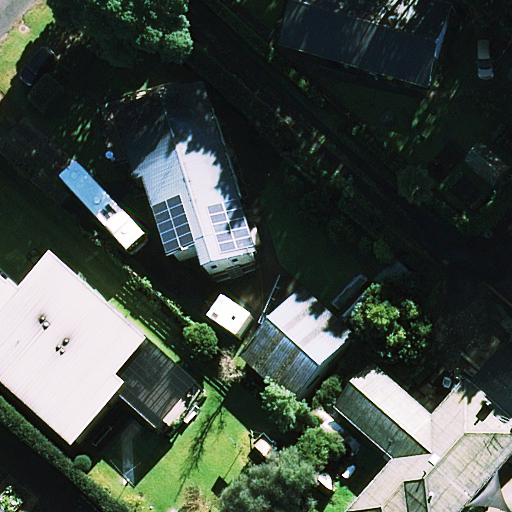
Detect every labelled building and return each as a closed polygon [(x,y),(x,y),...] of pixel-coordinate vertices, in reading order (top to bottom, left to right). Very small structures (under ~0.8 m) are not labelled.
[(456,30),(353,0),(304,0),(287,59),(434,103),(456,30)] [(265,259),(210,83),(117,112),(140,186),(148,183),(174,264),(204,254),(211,276),(265,259)] [(511,181),(511,179),(486,152),(467,170),(494,198),(511,181)] [(27,313),(0,288),(0,389),(80,463),(133,405),(124,398),(155,364),(60,276),(27,313)] [(361,347),(307,301),(247,372),(301,418),(361,347)] [(281,325),(258,304),(228,337),(251,358),(281,325)] [(480,511),(511,476),(511,355),(442,435),(380,380),(341,424),(401,477),(370,511),(480,511)]
